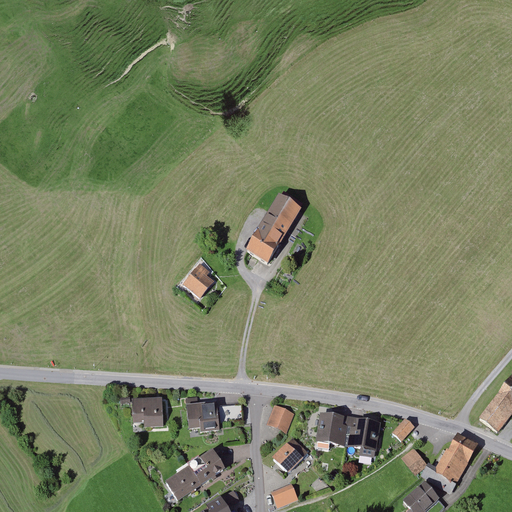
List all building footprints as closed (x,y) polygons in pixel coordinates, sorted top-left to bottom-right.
[(277,208),(275,207),(243,261),(265,275),(298,219),(296,218),(300,212),(281,201),(277,208)] [(206,281),(197,274),(180,295),(198,309),(212,291),(203,285),(206,281)] [(511,388),(510,386),(476,427),(496,442),(511,422),(511,388)] [(195,404),(183,405),(186,430),(197,429),(198,439),(217,437),(216,430),(241,427),(239,412),(215,415),(214,410),(196,412),(195,404)] [(160,407),(129,409),(131,431),(142,430),(142,435),(161,434),(160,407)] [(292,420),(272,413),(265,433),(284,441),(292,420)] [(388,425),(380,423),(378,430),(386,432),(388,425)] [(341,427),(318,424),(314,451),(344,456),(347,435),(340,434),(341,427)] [(403,427),(390,442),(399,450),(412,436),(403,427)] [(378,432),(354,429),(353,436),(347,435),(344,456),(358,458),(357,464),(373,466),(378,432)] [(395,434),(390,431),(385,437),(389,441),(395,434)] [(476,454),(455,444),(436,476),(433,482),(454,494),(476,454)] [(306,461),(290,447),(270,468),(287,484),(301,468),(300,468),(306,461)] [(398,465),(410,480),(423,470),(412,455),(398,465)] [(211,459),(187,474),(200,494),(223,478),(211,459)] [(449,502),(454,494),(433,482),(436,476),(426,471),(419,485),(449,502)] [(187,474),(163,490),(176,509),(200,494),(187,474)] [(293,485),(271,494),(278,510),(299,501),(293,485)] [(432,511),(436,509),(422,491),(399,509),(401,511),(432,511)] [(234,511),(238,510),(232,499),(207,511),(234,511)]
